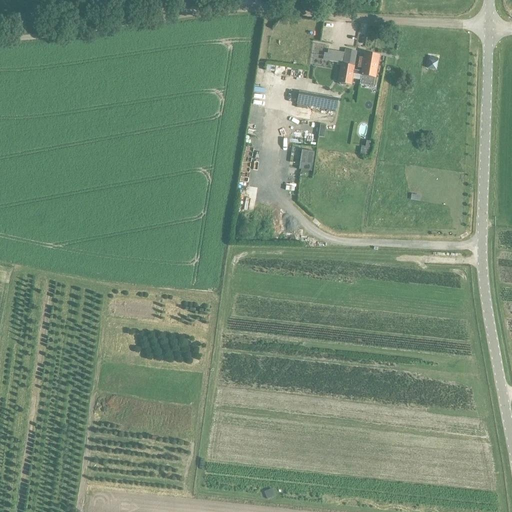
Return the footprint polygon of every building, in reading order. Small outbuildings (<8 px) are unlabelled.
[(341,63),(340,64),(337,83),(351,85),(352,80),(352,79),(353,74),(353,70),(356,52),(345,51),(345,53),(328,50),(327,54),(324,53),(323,60),(341,63)] [(359,58),(357,68),(362,68),(361,76),(375,78),(378,56),(365,54),(364,59),(359,58)] [(428,68),(436,70),(438,58),(430,57),(428,68)] [(334,106),(336,94),(298,87),(296,99),(334,106)] [(369,148),(365,147),(361,146),(360,154),(367,155),(369,148)] [(313,152),(301,151),(299,169),(311,170),(313,152)]
